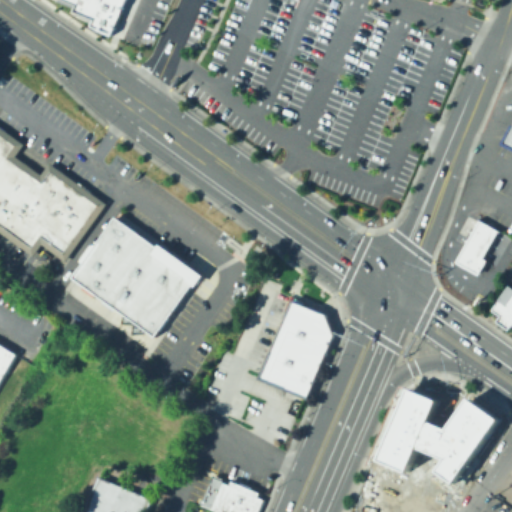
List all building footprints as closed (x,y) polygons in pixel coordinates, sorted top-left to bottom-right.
[(76,10),(79,5),(81,0),(111,0),(102,21),(76,10)] [(100,26),(102,21),(111,0),(136,0),(121,36),(100,26)] [(511,147),(501,142),(511,120),(511,147)] [(0,163),(0,125),(24,142),(15,154),(12,159),(6,155),(0,163)] [(15,154),(28,164),(0,202),(0,163),(6,155),(12,159),(15,154)] [(70,177),(22,245),(4,232),(41,180),(37,177),(40,172),(48,161),(70,177)] [(0,229),(0,202),(28,164),(40,172),(37,177),(41,180),(4,232),(0,229)] [(22,245),(70,177),(105,201),(58,268),(49,261),(55,251),(41,242),(33,253),(22,245)] [(155,335),(72,276),(82,262),(77,259),(89,242),(93,244),(114,215),(156,245),(159,242),(197,269),(203,273),(195,284),(192,282),(155,335)] [(454,260),(470,232),(478,218),(497,229),(490,242),(482,256),(485,259),(477,273),(454,260)] [(511,318),(509,323),(506,328),(494,320),(498,314),(489,308),(506,283),(511,287),(511,318)] [(292,301),(290,307),(259,375),(305,396),(332,332),(324,313),(292,301)] [(0,342),(16,352),(0,379),(0,342)] [(411,393),(440,405),(430,427),(452,436),(478,402),(506,420),(485,451),(455,494),(437,482),(447,468),(418,455),(408,478),(379,467),(411,393)] [(114,511),(83,511),(99,476),(125,487),(114,511)] [(223,480),(211,508),(201,503),(212,476),(223,480)] [(223,480),(228,483),(230,477),(259,490),(257,495),(263,497),(256,511),(220,511),(211,508),(223,480)] [(149,497),(151,499),(151,500),(151,502),(146,511),(114,511),(125,487),(149,497)]
